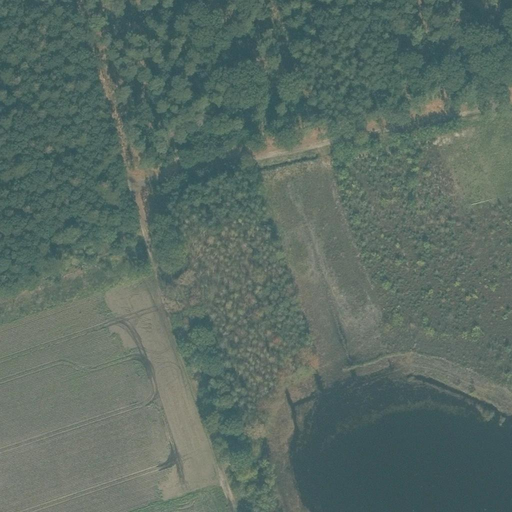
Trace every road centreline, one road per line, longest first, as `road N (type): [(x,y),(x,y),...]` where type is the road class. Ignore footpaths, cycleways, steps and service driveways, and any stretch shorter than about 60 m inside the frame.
road 1 (track): [(159,182),(511,103)]
road 2 (track): [(230,511),(130,188)]
road 3 (track): [(65,0),(130,188)]
